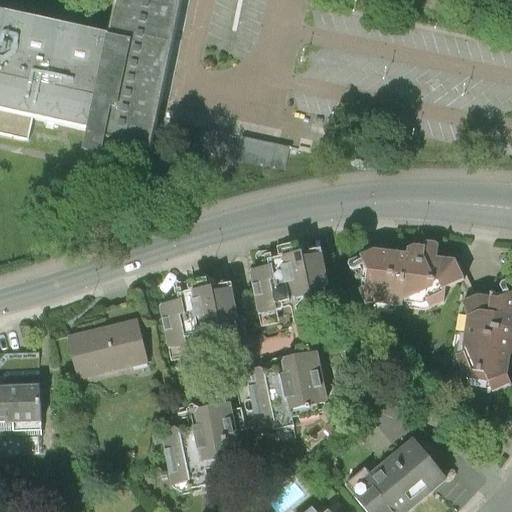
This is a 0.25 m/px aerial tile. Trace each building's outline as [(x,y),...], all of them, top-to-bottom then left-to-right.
[(116,0),(109,37),(88,131),(83,151),(101,155),(105,138),(149,148),(158,108),(181,0),(116,0)] [(88,131),(109,37),(0,13),(0,132),(28,139),(32,119),(88,131)] [(385,246),(375,247),(376,255),(366,255),(361,260),(351,260),(350,265),(350,272),(365,271),(368,276),(365,306),(435,312),(450,304),(450,286),(469,280),(469,275),(466,270),(461,259),(442,258),(442,250),(442,242),(428,242),(428,249),(413,248),(410,253),(389,253),(385,246)] [(251,271),(257,298),(261,328),(278,325),(276,312),(296,307),(295,302),(307,299),(306,294),(330,289),(322,254),(302,258),(300,246),(277,250),(278,257),(268,259),(269,267),(251,271)] [(170,363),(242,346),(232,288),(209,293),(208,287),(176,294),(178,300),(157,305),(170,363)] [(465,384),(488,386),(492,396),(511,389),(508,378),(511,358),(511,357),(511,294),(499,300),(475,299),(462,305),(467,319),(462,356),(455,360),(465,384)] [(137,321),(65,337),(76,385),(149,368),(137,321)] [(271,362),(254,365),(257,380),(246,382),(256,428),(263,426),(264,431),(268,430),(271,432),(303,425),(300,410),(338,401),(326,350),(282,359),(277,366),(271,362)] [(0,433),(40,433),(40,356),(5,357),(0,361),(0,433)] [(240,455),(229,403),(194,410),(197,425),(160,433),(172,487),(180,492),(207,486),(202,463),(240,455)] [(343,488),(362,511),(409,511),(445,483),(412,443),(369,479),(363,472),(343,488)]
